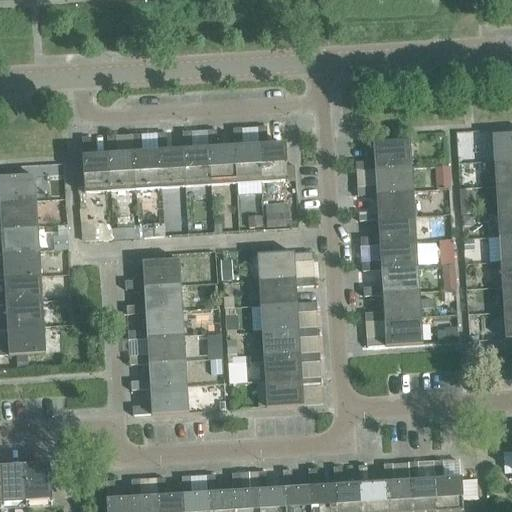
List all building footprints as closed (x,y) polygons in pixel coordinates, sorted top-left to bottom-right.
[(257,129),(258,149),(260,184),(285,182),(285,184),(287,183),(285,146),(283,146),(283,148),(267,149),(265,129),(257,129)] [(231,131),(233,151),(235,186),(260,184),(258,149),(242,150),(240,130),(231,131)] [(206,132),(208,152),(210,187),(235,186),(233,151),(216,152),(215,132),(206,132)] [(181,134),(182,154),(183,154),(185,189),(210,187),(208,152),(191,153),(190,133),(181,134)] [(156,135),(157,155),(158,155),(160,190),(185,189),(183,154),(182,154),(166,155),(165,135),(156,135)] [(131,137),(132,157),(135,192),(160,190),(158,155),(157,155),(141,156),(140,136),(131,137)] [(492,139),(494,164),(511,162),(511,136),(491,137),(491,139),(492,139)] [(106,138),(107,158),(109,193),(135,192),(132,157),(116,158),(115,138),(106,138)] [(107,158),(91,159),(89,139),(81,140),(82,159),(81,159),(82,180),(83,196),(85,196),(85,195),(109,193),(107,158)] [(355,173),(374,172),(374,171),(409,169),(408,144),(409,144),(409,143),(372,145),(372,147),(373,146),(374,163),(354,164),(355,173)] [(511,162),(494,164),(495,189),(511,187),(511,162)] [(356,198),(376,197),(376,196),(411,194),(409,169),(374,171),(374,172),(376,188),(356,189),(356,198)] [(448,169),(435,169),(436,190),(449,190),(448,169)] [(0,205),(34,204),(33,179),(34,179),(34,177),(0,179),(0,205)] [(511,187),(495,189),(497,214),(511,213),(511,187)] [(471,190),(459,191),(460,217),(472,216),(471,190)] [(358,223),(378,222),(413,219),(411,194),(376,196),(376,197),(377,213),(357,214),(358,223)] [(0,231),(1,232),(1,231),(36,229),(34,204),(0,205),(0,217),(0,223),(0,222),(0,231)] [(511,213),(497,214),(499,239),(511,238),(511,213)] [(288,215),(265,216),(266,230),(289,230),(288,215)] [(261,218),(247,218),(248,230),(261,229),(261,218)] [(472,218),(462,218),(462,228),(467,228),(472,223),(472,218)] [(223,219),(213,219),(213,231),(224,231),(223,219)] [(359,248),(379,247),(414,245),(413,219),(378,222),(379,238),(359,240),(359,248)] [(96,221),(80,222),(82,244),(98,243),(97,227),(96,221)] [(164,226),(142,228),(143,240),(165,239),(164,226)] [(0,256),(2,257),(2,256),(37,254),(36,229),(1,231),(1,232),(2,248),(0,247),(0,256)] [(134,229),(112,230),(112,242),(121,241),(135,241),(134,229)] [(67,237),(52,238),(53,253),(68,252),(67,237)] [(511,238),(499,239),(500,264),(511,263),(511,238)] [(473,242),(462,243),(463,253),(473,253),(473,242)] [(361,274),(381,272),(416,270),(414,245),(379,247),(380,263),(360,265),(361,274)] [(453,246),(439,246),(440,267),(442,267),(454,266),(453,246)] [(0,282),(4,282),(4,281),(39,279),(37,254),(2,256),(2,257),(3,273),(0,273),(0,282)] [(257,258),(258,283),(293,281),(293,280),(292,264),(312,263),(312,254),(293,255),(293,254),(256,257),(256,258),(257,258)] [(124,292),(144,290),(179,288),(177,263),(178,263),(178,261),(141,263),(141,265),(142,265),(143,282),(123,283),(124,292)] [(231,262),(220,263),(221,282),(232,281),(231,262)] [(511,263),(500,264),(502,289),(511,288),(511,263)] [(454,266),(442,267),(443,285),(455,285),(454,266)] [(362,299),(382,297),(417,295),(416,270),(381,272),(382,289),(362,290),(362,299)] [(0,307),(5,307),(40,304),(39,279),(4,281),(4,282),(5,298),(0,298),(0,307)] [(258,283),(260,308),(295,306),(294,289),(314,288),(313,279),(293,280),(293,281),(258,283)] [(125,317),(145,316),(145,315),(180,313),(179,288),(144,290),(145,307),(125,308),(125,317)] [(511,288),(502,289),(503,315),(511,314),(511,288)] [(364,324),(384,323),(384,322),(419,320),(417,295),(382,297),(383,314),(364,315),(364,324)] [(0,332),(7,332),(42,330),(40,304),(5,307),(6,323),(0,323),(0,332)] [(260,308),(262,333),(297,331),(296,314),(316,313),(315,304),(295,306),(260,308)] [(127,342),(147,341),(147,340),(182,338),(180,313),(145,315),(145,316),(146,332),(126,333),(127,342)] [(511,314),(503,315),(505,340),(504,340),(504,341),(511,340),(511,314)] [(238,318),(224,319),(225,333),(239,332),(238,318)] [(384,322),(384,323),(385,339),(365,340),(366,349),(385,348),(385,349),(422,346),(422,345),(420,345),(419,320),(384,322)] [(262,333),(263,358),(298,356),(297,340),(317,338),(317,329),(297,331),(262,333)] [(7,332),(8,348),(0,348),(0,357),(7,357),(8,358),(16,358),(27,357),(45,356),(45,354),(43,354),(42,330),(7,332)] [(220,337),(206,338),(207,350),(221,349),(220,337)] [(129,367),(149,366),(148,366),(183,363),(182,338),(147,340),(147,341),(148,357),(128,358),(129,367)] [(235,342),(225,342),(227,360),(237,359),(235,342)] [(263,358),(265,384),(300,381),(299,365),(319,363),(318,355),(298,356),(263,358)] [(27,357),(16,358),(16,372),(28,371),(27,357)] [(237,359),(227,360),(228,386),(247,385),(245,359),(237,359)] [(221,361),(209,362),(210,377),(222,376),(221,361)] [(130,392),(150,391),(185,389),(183,363),(148,366),(149,366),(150,382),(130,383),(130,392)] [(300,381),(265,384),(256,384),(257,410),(265,409),(265,410),(303,408),(302,406),(301,406),(300,390),(320,389),(320,380),(300,381)] [(150,391),(151,407),(131,409),(132,418),(151,417),(188,415),(188,414),(187,414),(185,389),(150,391)] [(511,454),(503,455),(503,471),(504,475),(504,476),(511,475),(511,454)] [(432,463),(433,483),(434,483),(435,511),(462,511),(462,502),(460,483),(460,480),(459,480),(459,481),(442,483),(441,463),(432,463)] [(407,465),(408,485),(410,511),(435,511),(434,483),(433,483),(417,484),(416,464),(407,465)] [(382,466),(383,486),(384,511),(410,511),(408,485),(392,486),(390,466),(382,466)] [(47,468),(22,469),(25,504),(49,503),(49,504),(51,504),(50,482),(49,467),(47,467),(47,468)] [(356,468),(358,488),(359,511),(384,511),(383,486),(367,487),(365,467),(356,468)] [(22,469),(0,470),(0,505),(25,504),(22,469)] [(331,470),(332,490),(333,490),(334,511),(359,511),(358,488),(341,489),(340,469),(331,470)] [(306,471),(307,491),(308,491),(309,511),(334,511),(333,490),(332,490),(316,491),(315,471),(306,471)] [(281,473),(282,493),(283,493),(283,511),(309,511),(308,491),(307,491),(291,492),(290,472),(281,473)] [(256,474),(257,494),(258,511),(283,511),(283,493),(282,493),(266,494),(265,474),(256,474)] [(231,476),(232,496),(233,511),(258,511),(257,494),(241,495),(239,475),(231,476)] [(205,478),(207,498),(208,511),(233,511),(232,496),(216,497),(214,477),(205,478)] [(180,479),(182,499),(182,511),(208,511),(207,498),(190,499),(189,479),(180,479)] [(155,481),(156,501),(157,501),(157,511),(182,511),(182,499),(165,500),(164,480),(155,481)] [(62,481),(50,482),(51,504),(51,508),(62,507),(62,511),(80,511),(80,506),(78,486),(63,487),(62,481)] [(130,482),(131,502),(132,502),(132,511),(157,511),(157,501),(156,501),(140,502),(139,482),(130,482)] [(476,482),(460,483),(462,502),(477,501),(476,482)] [(132,511),(132,502),(131,502),(115,503),(114,483),(105,484),(106,503),(105,503),(105,511),(132,511)]
